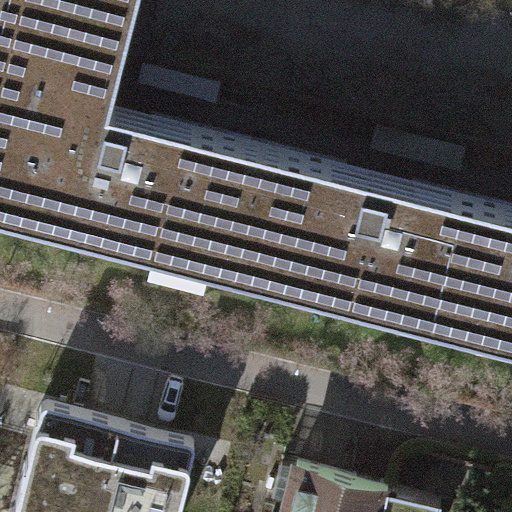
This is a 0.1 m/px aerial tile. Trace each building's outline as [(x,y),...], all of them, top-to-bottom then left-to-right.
[(0,0),(0,208),(222,264),(256,139),(80,94),(99,18),(21,0),(0,0)] [(21,0),(99,18),(103,0),(21,0)] [(511,203),(256,139),(222,264),(485,331),(511,221),(511,203)] [(511,221),(485,331),(511,337),(511,221)] [(48,400),(18,511),(176,511),(196,439),(48,400)] [(296,454),(279,511),(393,511),(402,482),(296,454)]
